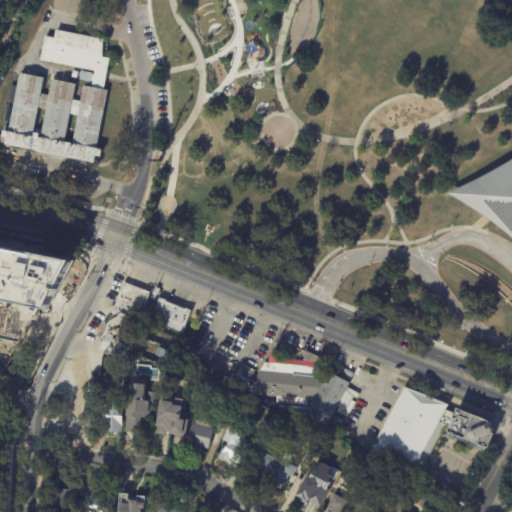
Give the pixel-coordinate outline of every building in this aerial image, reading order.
[(88,15),(54,9),(55,0),(87,0),(93,1),(90,16),(88,15)] [(104,40),(104,58),(111,59),(105,90),(109,91),(98,148),(104,149),(103,157),(98,156),(97,162),(40,153),(40,151),(8,146),(9,139),(4,138),(5,131),(10,132),(21,74),(29,76),(29,72),(38,73),(37,77),(45,79),(42,95),(50,97),(53,80),(61,82),(62,78),(70,80),(69,83),(77,85),(74,101),(82,102),(86,82),(79,81),(80,76),(79,76),(80,73),(81,73),(82,72),(93,74),(90,88),(93,88),(94,82),(92,82),(94,76),(95,76),(96,72),(42,62),(46,37),(56,39),(57,31),(104,40)] [(511,160),(495,171),(448,193),(474,208),(486,217),(503,228),(511,237),(511,160)] [(0,237),(0,290),(60,305),(83,256),(0,237)] [(150,294),(152,294),(140,323),(130,319),(128,323),(114,329),(109,321),(112,313),(111,309),(116,307),(125,284),(150,294)] [(190,318),(184,333),(152,320),(161,298),(166,300),(166,302),(187,310),(188,309),(193,311),(190,318)] [(271,354),(283,355),(283,359),(319,363),(322,364),(324,366),(322,381),(328,371),(350,384),(332,416),(336,418),(330,430),(305,416),(313,401),(256,395),(256,392),(248,392),(253,383),(255,383),(257,373),(260,370),(265,363),(268,363),(269,354),(271,354)] [(146,421),(144,421),(143,433),(128,432),(130,416),(128,416),(129,392),(131,392),(132,382),(134,383),(135,379),(147,380),(145,397),(142,397),(142,400),(151,401),(151,406),(157,406),(156,414),(150,414),(150,421),(146,421)] [(244,385),(241,392),(235,390),(238,382),(244,385)] [(447,404),(438,421),(441,423),(439,428),(442,430),(420,470),(415,471),(413,469),(410,474),(368,452),(403,387),(447,404)] [(178,401),(183,402),(181,415),(190,416),(189,420),(190,420),(187,438),(173,435),(173,433),(168,433),(168,436),(157,434),(158,427),(157,427),(161,400),(163,401),(163,396),(176,398),(175,401),(178,401)] [(122,401),(121,433),(120,433),(119,436),(112,436),(112,432),(103,432),(104,422),(99,422),(99,409),(103,409),(103,400),(122,401)] [(490,432),(491,433),(494,435),(489,446),(487,445),(485,448),(484,448),(482,452),(472,448),(474,443),(456,436),(454,440),(444,436),(446,432),(444,431),(451,413),(452,413),(454,408),(486,421),(490,432)] [(275,413),(281,417),(276,424),(270,421),(275,413)] [(211,442),(209,450),(202,448),(201,450),(195,449),(195,446),(188,444),(193,424),(196,425),(198,420),(207,422),(206,427),(214,429),(211,442)] [(231,459),(229,463),(217,458),(226,439),(223,438),(229,425),(242,431),(238,439),(245,442),(242,449),(237,446),(231,459)] [(272,476),(266,473),(265,474),(247,464),(255,448),(264,453),(268,444),(276,448),(271,457),(274,458),(275,457),(280,460),(272,476)] [(307,466),(301,463),(308,451),(314,454),(307,466)] [(297,469),(292,477),(289,476),(286,481),(285,481),(279,491),(270,486),(276,476),(275,475),(283,461),(297,469)] [(329,468),(325,475),(331,478),(325,489),(328,490),(319,507),(309,502),(307,506),(300,502),(301,500),(294,496),(305,477),(307,478),(316,461),(329,468)] [(89,486),(92,486),(91,497),(108,499),(106,511),(82,511),(85,485),(89,486)] [(60,489),(76,491),(74,510),(67,509),(66,511),(53,511),(56,489),(60,489)] [(376,498),(372,504),(363,499),(368,490),(377,495),(376,498)] [(122,494),(127,494),(126,500),(135,501),(135,496),(143,496),(142,508),(141,508),(140,511),(114,511),(115,509),(116,509),(117,494),(122,494)] [(336,496),(338,497),(339,496),(342,497),(341,499),(352,504),(348,511),(330,511),(332,509),(327,506),(333,494),(336,496)] [(443,503),(438,511),(430,511),(418,506),(425,494),(443,503)] [(167,501),(181,509),(179,511),(149,511),(158,496),(167,501)]
